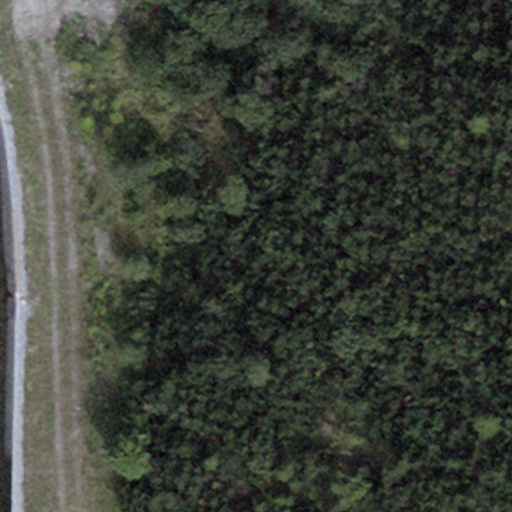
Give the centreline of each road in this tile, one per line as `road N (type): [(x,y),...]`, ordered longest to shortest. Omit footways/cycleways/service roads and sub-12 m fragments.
road 1 (primary): [(11,0),(29,56),(55,229),(52,511)]
road 2 (track): [(71,511),(55,162),(19,0)]
